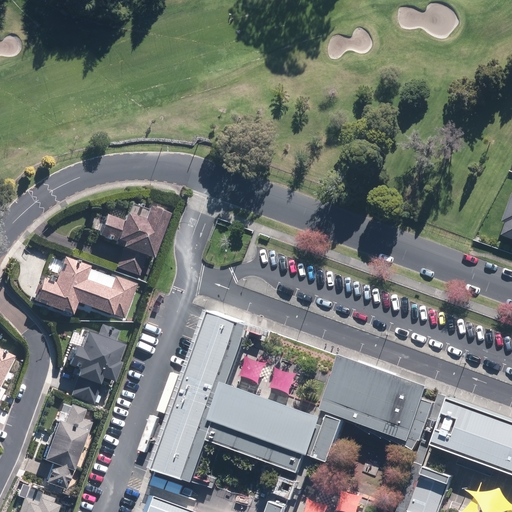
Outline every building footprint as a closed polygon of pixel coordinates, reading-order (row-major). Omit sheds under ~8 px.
[(511,197),(508,196),(499,223),(502,224),(497,236),(511,241),(511,197)] [(139,274),(147,253),(155,256),(171,212),(151,205),(149,210),(133,204),(130,211),(129,211),(126,218),(109,212),(101,234),(117,240),(116,242),(124,245),(117,266),(139,274)] [(43,273),(38,287),(34,299),(74,312),(77,301),(126,317),(137,283),(115,276),(111,287),(87,279),(92,265),(67,256),(59,279),(43,273)] [(251,320),(219,307),(157,465),(190,478),(193,470),(206,437),(208,431),(305,468),(314,447),(318,449),(335,456),(350,417),(329,409),(327,413),(326,416),(260,391),(228,378),(231,370),(251,320)] [(94,402),(102,382),(104,376),(112,379),(116,381),(123,361),(119,360),(125,343),(116,339),(120,331),(102,325),(99,333),(90,330),(84,347),(77,344),(70,364),(76,366),(82,368),(80,374),(72,394),(94,402)] [(0,387),(15,355),(0,347),(0,387)] [(435,387),(349,355),(329,409),(350,417),(366,423),(408,438),(415,441),(417,434),(435,387)] [(511,416),(454,395),(436,442),(479,458),(511,469),(511,416)] [(87,408),(73,403),(65,400),(45,458),(53,461),(54,461),(47,481),(66,488),(73,468),(75,468),(95,411),(87,408)] [(288,506),(275,501),(270,511),(449,511),(466,467),(423,452),(400,511),(288,511),(286,511),(288,506)] [(58,511),(62,503),(55,501),(57,496),(41,490),(30,486),(20,511),(19,511),(17,511),(16,511),(58,511)] [(201,511),(150,493),(142,511),(201,511)]
